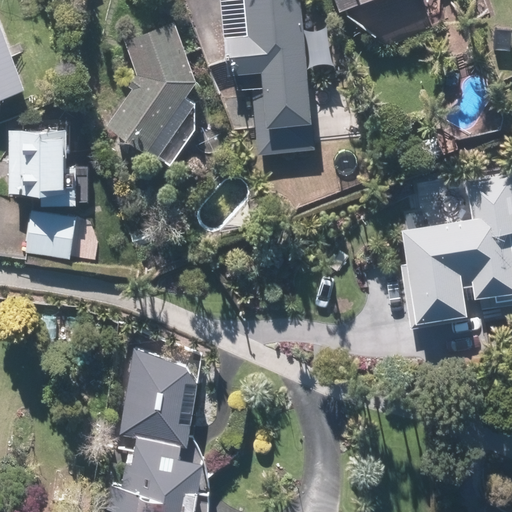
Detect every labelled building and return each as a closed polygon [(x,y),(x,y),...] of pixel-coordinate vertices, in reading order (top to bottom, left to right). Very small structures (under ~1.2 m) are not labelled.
[(258,153),(315,148),(301,0),(244,0),(248,34),(224,37),(228,74),(250,72),(258,153)] [(336,0),(340,10),(366,1),(365,0),(336,0)] [(0,98),(26,89),(0,18),(0,98)] [(197,79),(174,20),(127,39),(126,39),(137,74),(131,83),(134,85),(108,123),(148,150),(197,79)] [(10,191),(43,191),(43,185),(66,185),(66,135),(42,135),(42,129),(9,129),(10,191)] [(511,303),(511,172),(465,180),(471,217),(403,228),(408,262),(401,264),(411,327),(465,319),(464,313),(468,312),(466,298),(479,296),(481,308),(511,303)] [(76,215),(32,208),(26,251),(96,261),(99,243),(91,221),(76,215)] [(206,511),(207,506),(197,505),(204,458),(180,454),(182,442),(188,443),(198,380),(187,364),(135,346),(121,432),(137,435),(133,460),(126,459),(122,484),(111,482),(107,507),(117,509),(116,511),(206,511)]
